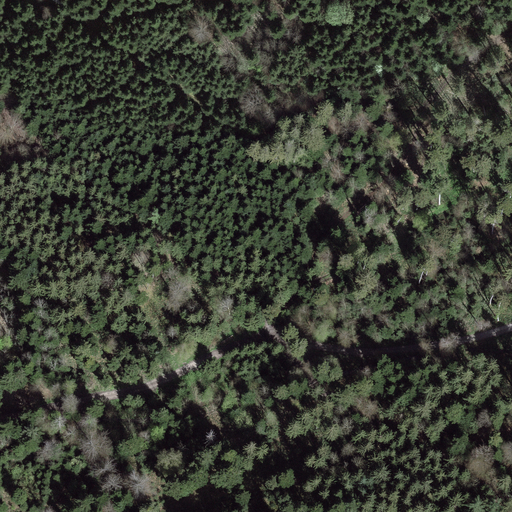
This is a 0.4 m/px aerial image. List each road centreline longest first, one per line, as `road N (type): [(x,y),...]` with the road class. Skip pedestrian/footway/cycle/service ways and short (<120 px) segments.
road 1 (track): [(511,323),(284,339),(93,404),(0,420)]
road 2 (track): [(465,0),(375,98),(284,339)]
road 3 (track): [(0,92),(68,183),(213,305),(284,339)]
road 4 (track): [(507,511),(284,339)]
